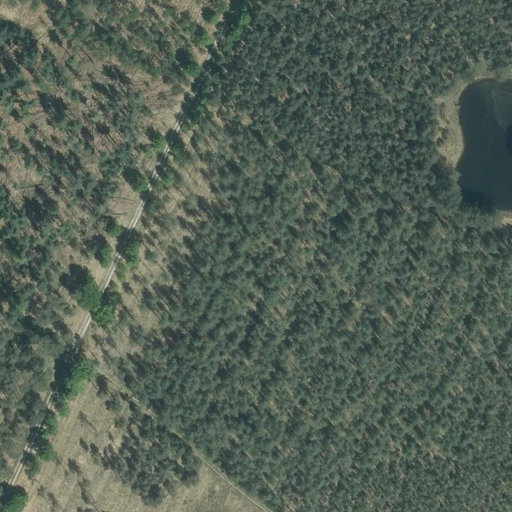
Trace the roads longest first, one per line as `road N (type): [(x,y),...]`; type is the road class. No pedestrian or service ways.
road 1 (track): [(190,96),(0,509)]
road 2 (track): [(372,182),(190,96)]
